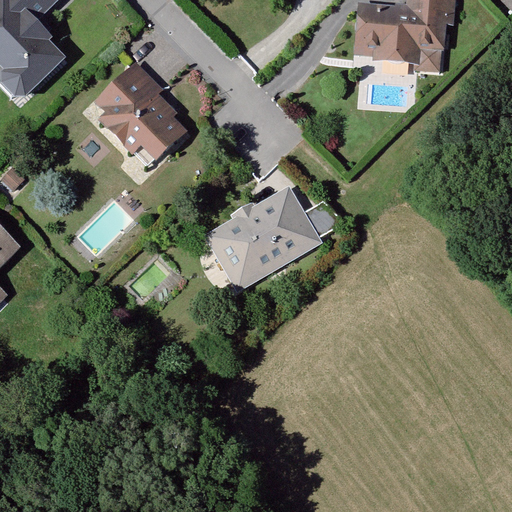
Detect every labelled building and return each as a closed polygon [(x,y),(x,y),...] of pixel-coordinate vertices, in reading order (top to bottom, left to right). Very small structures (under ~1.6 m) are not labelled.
[(50,0),(1,0),(4,2),(0,6),(0,84),(13,98),(51,63),(20,28),(50,0)] [(362,11),(359,46),(379,46),(377,56),(377,61),(413,63),(414,46),(440,49),(442,23),(450,23),(452,0),(414,0),(412,21),(400,20),(400,14),(362,11)] [(511,0),(500,0),(511,12),(511,0)] [(379,46),(359,46),(358,54),(377,56),(379,46)] [(102,124),(132,154),(141,146),(156,161),(182,135),(168,120),(149,102),(153,97),(159,92),(136,69),(99,105),(110,116),(102,124)] [(171,116),(153,97),(149,102),(168,120),(171,116)] [(148,169),(156,161),(141,146),(132,154),(148,169)] [(12,170),(3,181),(13,190),(22,180),(12,170)] [(253,213),(236,223),(210,238),(236,284),(311,242),(285,194),(253,213)] [(236,223),(253,213),(250,205),(231,215),(236,223)] [(0,299),(1,299),(0,298),(0,297),(0,264),(12,252),(0,240),(0,299)]
